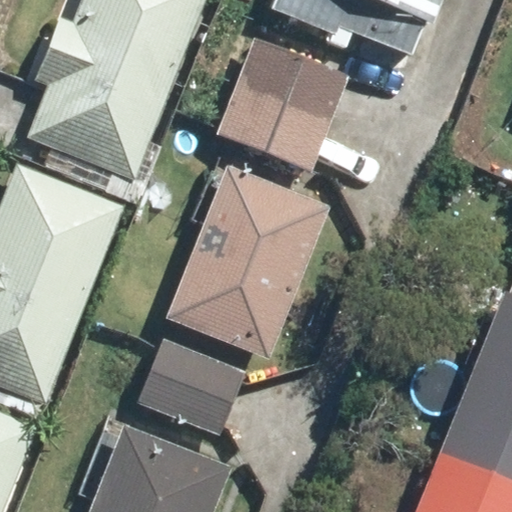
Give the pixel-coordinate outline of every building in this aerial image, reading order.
[(76,0),(16,154),(114,192),(188,0),(76,0)] [(265,0),(403,62),(431,0),(265,0)] [(300,180),(342,78),(249,41),(208,143),(300,180)] [(262,361),(316,213),(211,175),(158,323),(262,361)] [(0,212),(0,408),(32,421),(109,222),(11,185),(0,212)] [(511,511),(511,259),(496,300),(492,298),(406,511),(511,511)] [(211,443),(236,378),(157,348),(132,413),(211,443)] [(0,475),(16,436),(0,429),(0,475)] [(203,511),(217,473),(109,437),(84,511),(203,511)]
